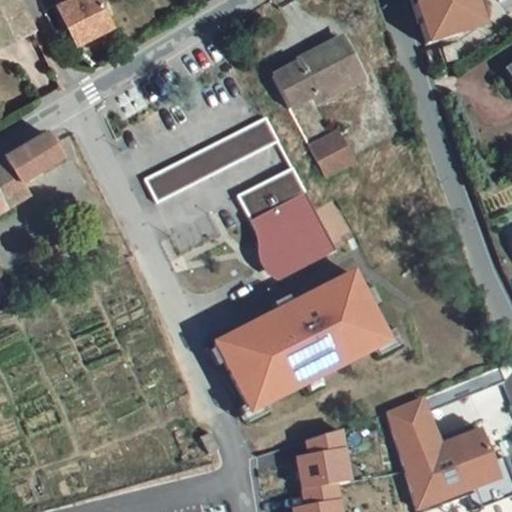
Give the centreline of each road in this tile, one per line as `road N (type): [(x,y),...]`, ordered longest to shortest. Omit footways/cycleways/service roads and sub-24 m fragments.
road 1 (residential): [(239,469),(79,100)]
road 2 (residential): [(392,0),(482,262),(511,325)]
road 3 (unclassified): [(79,100),(247,0)]
road 4 (residential): [(87,511),(239,469)]
